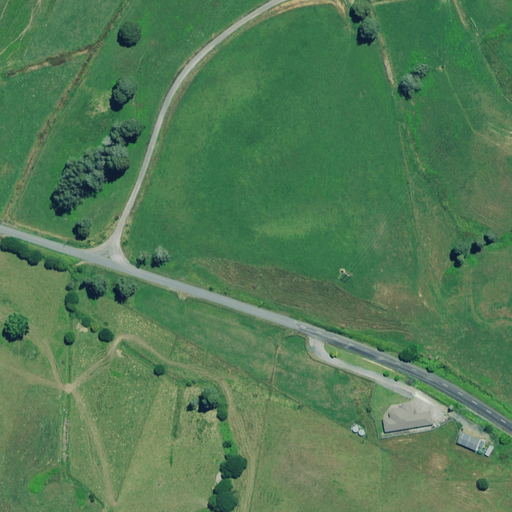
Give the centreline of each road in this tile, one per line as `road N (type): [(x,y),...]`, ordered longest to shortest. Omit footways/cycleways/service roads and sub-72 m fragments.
road 1 (unclassified): [(511,426),(296,321),(0,228)]
road 2 (unknown): [(110,263),(177,82),(201,54),(280,0)]
